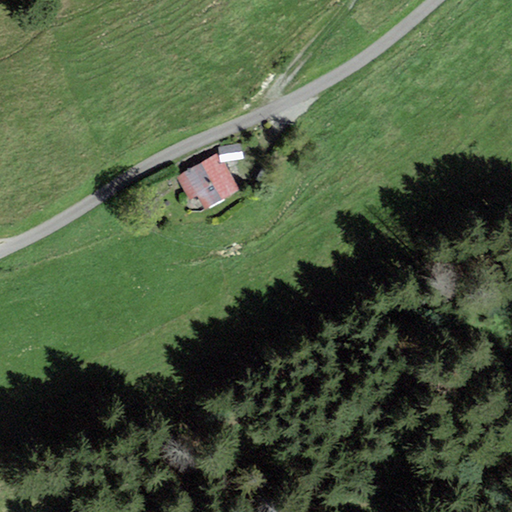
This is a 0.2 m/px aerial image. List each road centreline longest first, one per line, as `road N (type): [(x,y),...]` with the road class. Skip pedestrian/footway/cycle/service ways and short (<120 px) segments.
road 1 (track): [(0,252),(180,149),(264,113)]
road 2 (track): [(264,113),(323,89),(437,0)]
